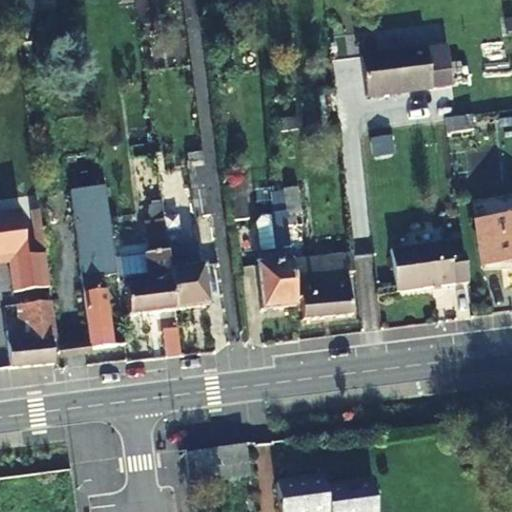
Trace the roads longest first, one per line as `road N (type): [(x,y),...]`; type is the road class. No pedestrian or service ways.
road 1 (tertiary): [(131,400),(511,353)]
road 2 (unknown): [(378,370),(349,125),(445,104)]
road 3 (tertiary): [(0,417),(131,400)]
